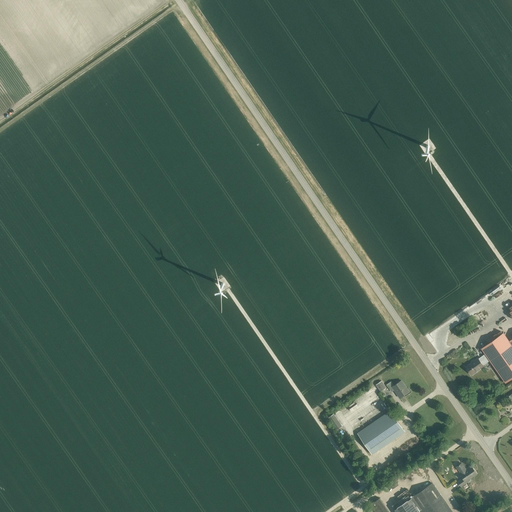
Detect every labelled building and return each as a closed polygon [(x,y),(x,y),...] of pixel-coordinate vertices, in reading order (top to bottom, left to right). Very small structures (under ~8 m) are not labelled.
[(482,349),(485,354),(490,360),(505,382),(511,377),(511,339),(510,342),(504,333),(482,349)] [(490,360),(485,354),(478,359),(478,358),(474,361),(474,360),(471,362),(466,366),(471,374),(483,366),(483,365),(490,360)] [(381,381),(376,385),(381,392),(386,388),(381,381)] [(390,390),(393,388),(400,398),(409,391),(401,381),(394,386),(391,382),(386,385),(390,390)] [(371,454),(374,452),(404,431),(390,411),(360,432),(358,434),(371,454)] [(458,482),(461,486),(470,480),(469,479),(477,474),(471,466),(466,469),(462,463),(456,467),(461,473),(460,474),(463,478),(458,482)] [(451,511),(432,484),(395,509),(396,511),(451,511)] [(375,511),(389,511),(380,498),(370,505),(375,511)]
